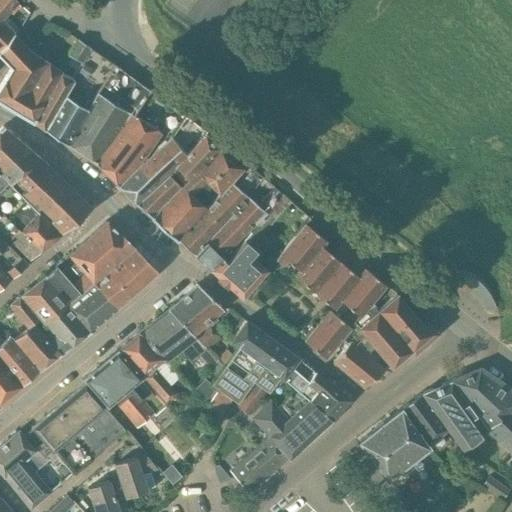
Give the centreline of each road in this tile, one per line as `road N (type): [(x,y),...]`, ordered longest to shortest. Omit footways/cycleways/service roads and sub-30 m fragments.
road 1 (residential): [(466,333),(279,169),(46,0)]
road 2 (residential): [(6,420),(191,268)]
road 3 (residential): [(374,406),(191,268)]
road 4 (residential): [(374,406),(227,511)]
road 5 (residential): [(0,297),(109,204)]
road 6 (residential): [(109,204),(0,112)]
